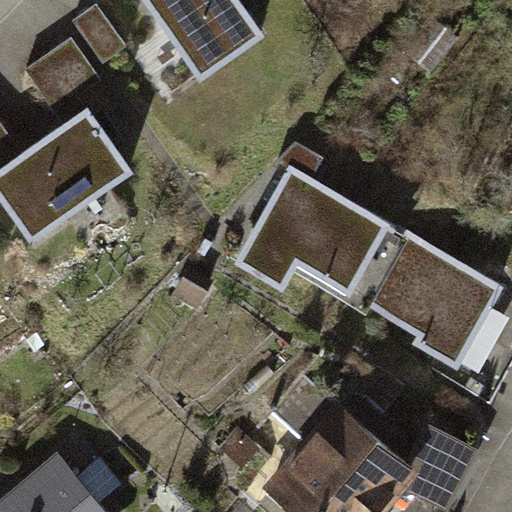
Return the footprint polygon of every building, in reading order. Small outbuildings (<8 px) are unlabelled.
[(262,0),(157,0),(212,72),(282,27),(262,0)] [(109,51),(133,38),(113,2),(89,14),(109,51)] [(81,43),(36,72),(70,119),(114,92),(81,43)] [(0,152),(2,155),(27,135),(0,101),(0,152)] [(148,168),(100,106),(0,174),(0,182),(45,241),(148,168)] [(411,216),(304,164),(252,261),(301,289),(312,270),(434,335),(427,351),(469,373),(511,287),(511,284),(405,227),(411,216)] [(229,276),(198,263),(183,297),(214,311),(229,276)] [(391,511),(428,467),(347,402),(277,488),(307,511),(391,511)] [(121,511),(68,453),(0,506),(0,511),(121,511)]
